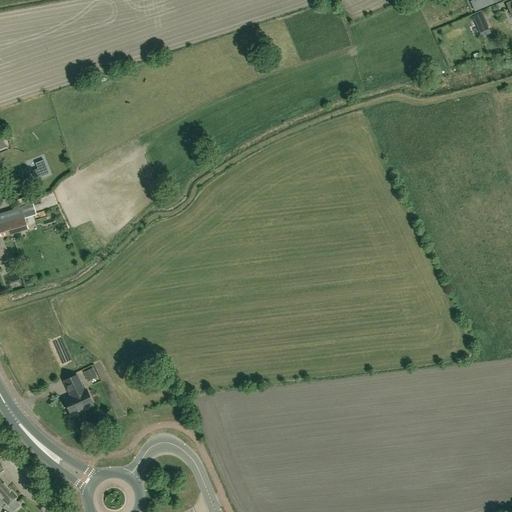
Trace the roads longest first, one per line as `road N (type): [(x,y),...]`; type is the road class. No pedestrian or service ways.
road 1 (secondary): [(100,476),(45,442),(0,387)]
road 2 (unclassified): [(212,504),(195,464),(168,443),(146,451),(129,477)]
road 3 (secondary): [(0,402),(32,448),(87,493)]
